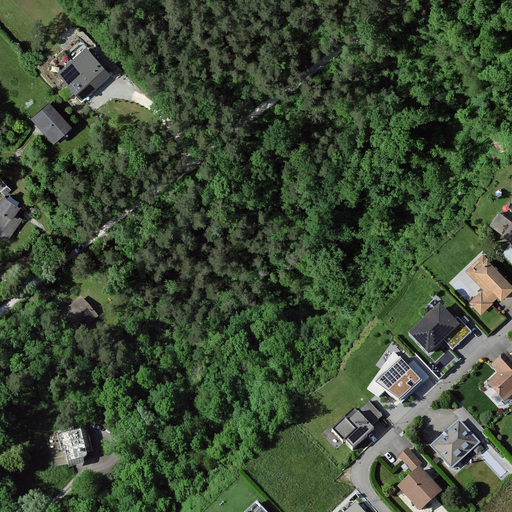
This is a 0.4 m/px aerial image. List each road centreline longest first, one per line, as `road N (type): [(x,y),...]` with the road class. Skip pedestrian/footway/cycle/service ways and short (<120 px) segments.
road 1 (track): [(396,0),(0,311)]
road 2 (residential): [(387,511),(362,484),(367,458),(511,320)]
